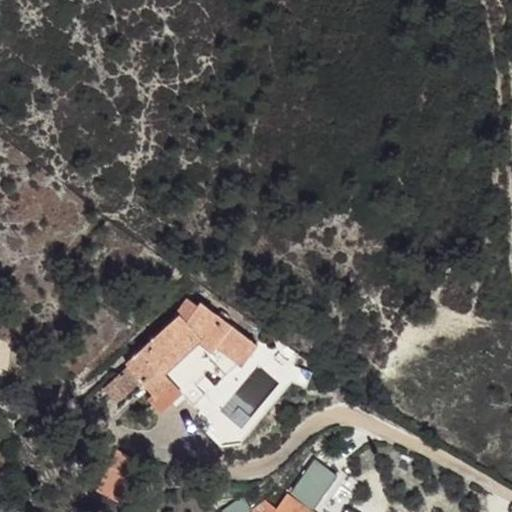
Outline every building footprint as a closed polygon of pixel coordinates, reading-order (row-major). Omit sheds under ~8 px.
[(135,387),(152,405),(172,387),(161,375),(194,351),(204,355),(209,351),(236,366),(251,347),(193,307),(180,325),(171,320),(124,364),(139,383),(135,387)] [(145,467),(120,452),(111,469),(122,476),(125,471),(138,478),(145,467)] [(322,490),(332,476),(315,466),(294,496),(291,494),(278,511),(274,511),(268,507),(260,511),(250,511),(243,501),(227,511),(307,511),(306,511),(321,489),(322,490)] [(122,476),(111,469),(98,493),(122,507),(126,501),(131,490),(138,478),(125,471),(122,476)] [(332,476),(322,490),(329,493),(338,480),(332,476)] [(131,490),(126,501),(133,505),(139,494),(131,490)]
